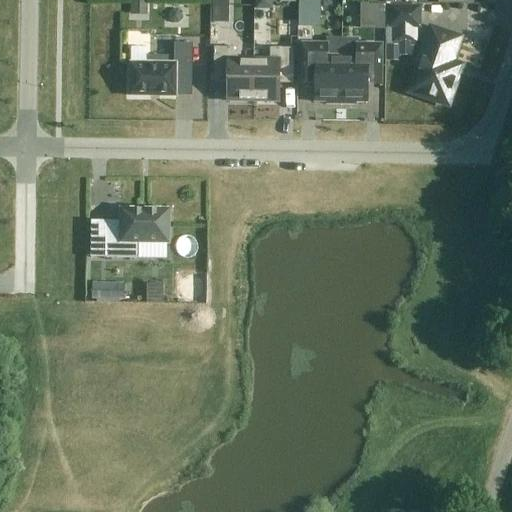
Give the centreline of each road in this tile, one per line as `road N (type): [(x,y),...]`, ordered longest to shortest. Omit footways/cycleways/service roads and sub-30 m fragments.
road 1 (residential): [(511,60),(479,155),(28,151)]
road 2 (residential): [(28,151),(30,0)]
road 3 (residential): [(28,151),(25,291)]
